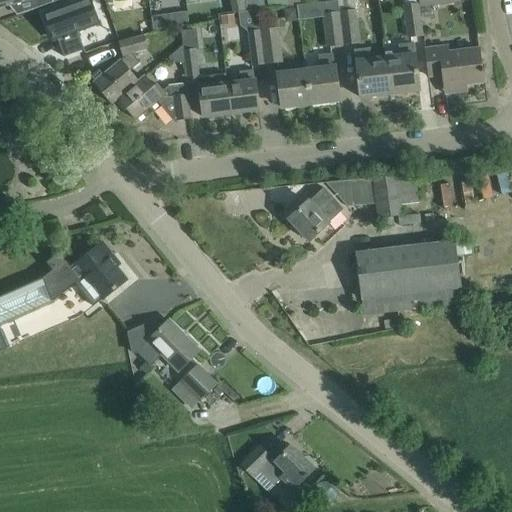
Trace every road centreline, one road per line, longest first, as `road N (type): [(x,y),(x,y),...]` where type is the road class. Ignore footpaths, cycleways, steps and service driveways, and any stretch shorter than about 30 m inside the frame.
road 1 (residential): [(471,511),(240,317),(133,189)]
road 2 (residential): [(133,189),(170,172),(493,134),(511,122)]
road 3 (residential): [(133,189),(0,50)]
